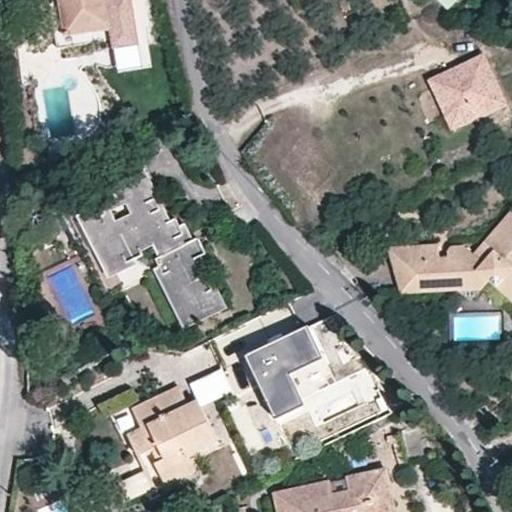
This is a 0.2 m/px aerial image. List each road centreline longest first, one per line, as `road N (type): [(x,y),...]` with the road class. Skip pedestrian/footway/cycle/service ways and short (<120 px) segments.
road 1 (residential): [(510,511),(474,442),(291,238),(219,144),(181,0)]
road 2 (residential): [(0,440),(8,316),(0,169)]
